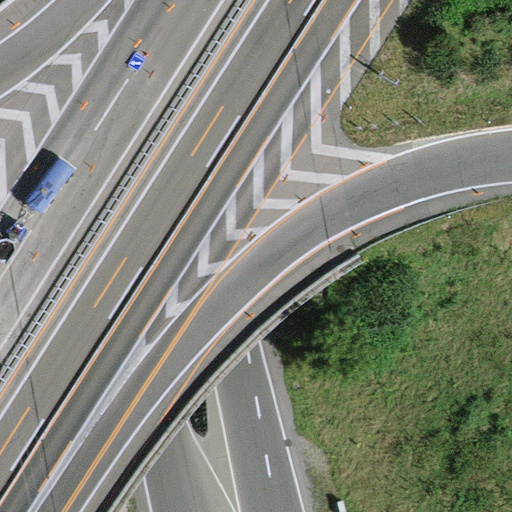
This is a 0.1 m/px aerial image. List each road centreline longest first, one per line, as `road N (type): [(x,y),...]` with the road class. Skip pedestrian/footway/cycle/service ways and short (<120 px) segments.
road 1 (motorway): [(58,511),(119,423),(250,272),(324,217),(384,189),(511,156)]
road 2 (motorway): [(0,488),(314,0)]
road 3 (primary): [(82,0),(177,511)]
road 4 (primary): [(261,511),(172,0)]
road 5 (motorway): [(179,0),(0,280)]
